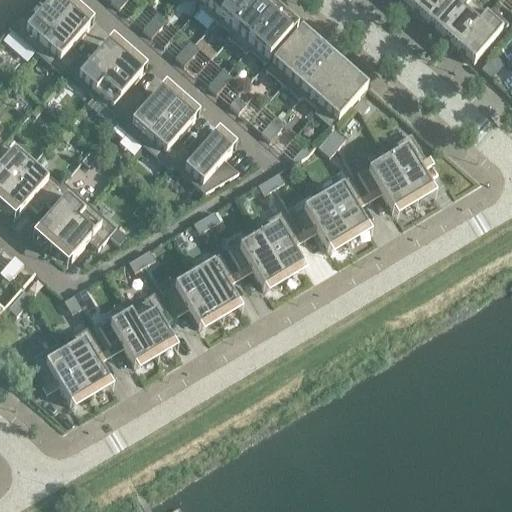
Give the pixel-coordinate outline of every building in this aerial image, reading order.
[(119,13),(126,5),(120,0),(114,0),(110,5),(119,13)] [(215,25),(237,0),(208,0),(202,7),(201,7),(198,10),(215,25)] [(231,39),(263,3),(260,0),(237,0),(215,25),(230,39),(231,39)] [(422,0),(396,0),(411,13),(422,0)] [(426,26),(449,0),(422,0),(411,13),(426,26)] [(470,8),(471,9),(474,5),(473,4),(467,0),(449,0),(426,26),(442,40),(470,8)] [(36,58),(71,17),(54,2),(37,22),(26,12),(8,33),(36,58)] [(248,54),(280,17),(263,3),(231,39),(230,39),(227,42),(245,58),(248,55),(248,54)] [(485,21),(484,21),(471,9),(470,8),(442,40),(457,53),(485,21)] [(473,68),(497,40),(507,28),(491,14),(484,21),(485,21),(457,53),(473,68)] [(71,52),(88,32),(71,17),(36,58),(62,81),(68,74),(75,66),(80,60),(71,52)] [(166,25),(161,21),(157,17),(149,25),(158,33),(166,25)] [(265,69),(297,32),(280,17),(248,54),(248,55),(265,69)] [(151,42),(158,33),(149,25),(142,34),(151,42)] [(282,90),(317,50),(300,35),(265,75),(282,90)] [(198,54),(194,50),(189,46),(182,54),(191,62),(198,54)] [(95,97),(124,64),(107,49),(85,74),(75,66),(68,74),(94,96),(95,97)] [(301,101),(333,64),(317,50),(282,90),(298,104),(298,105),(302,101),(301,101)] [(184,70),(191,62),(182,54),(175,62),(184,70)] [(132,89),(141,79),(124,64),(95,97),(94,96),(91,100),(117,123),(118,124),(141,97),(132,89)] [(317,115),(349,78),(333,64),(301,101),(302,101),(316,114),(317,115)] [(223,90),(231,82),(222,74),(214,82),(223,90)] [(331,133),(366,93),(349,78),(317,115),(316,114),(313,118),(314,118),(331,133)] [(216,99),(223,90),(214,82),(207,91),(216,99)] [(141,151),(177,110),(160,95),(150,106),(141,97),(118,124),(117,123),(114,127),(141,151)] [(245,109),(236,101),(229,110),(238,118),(245,109)] [(360,103),(352,113),(360,120),(368,111),(360,103)] [(177,145),(194,125),(177,110),(141,151),(169,175),(172,171),(171,170),(186,153),(177,145)] [(277,137),(284,129),(275,121),(268,129),(277,137)] [(270,145),(277,137),(268,129),(260,137),(270,145)] [(333,134),(325,143),(337,153),(344,144),(333,134)] [(416,169),(425,164),(410,139),(381,157),(383,161),(384,160),(411,206),(431,194),(416,169)] [(224,165),(231,157),(213,142),(195,161),(186,153),(171,170),(172,171),(198,194),(214,176),(225,186),(235,175),(224,165)] [(337,153),(325,143),(317,152),(329,163),(337,153)] [(30,171),(29,170),(4,148),(0,151),(0,203),(1,204),(30,171)] [(307,161),(313,154),(306,148),(291,165),(295,168),(307,161)] [(384,160),(383,161),(356,177),(368,197),(377,192),(392,217),(411,206),(384,160)] [(59,191),(59,190),(33,167),(32,167),(29,170),(30,171),(1,204),(18,219),(27,209),(36,217),(44,208),(59,191)] [(267,185),(273,194),(284,188),(278,178),(267,185)] [(352,208),(360,202),(348,182),(319,200),(321,204),(322,203),(347,244),(367,233),(352,208)] [(257,191),(263,200),(273,194),(267,185),(257,191)] [(54,250),(89,210),(62,186),(59,190),(59,191),(44,208),(54,216),(37,235),(54,250)] [(322,203),(321,204),(294,220),(304,236),(312,231),(327,256),(347,244),(322,203)] [(125,242),(89,210),(54,250),(71,265),(88,246),(97,254),(109,241),(119,250),(125,242)] [(203,223),(209,233),(219,227),(213,217),(203,223)] [(287,246),(296,241),(281,217),(252,234),(254,238),(255,238),(282,283),(302,271),(287,246)] [(193,229),(198,239),(209,233),(203,223),(193,229)] [(255,238),(254,238),(227,254),(239,275),(248,269),(263,295),(282,283),(255,238)] [(155,265),(149,255),(138,262),(144,271),(155,265)] [(222,285),(231,280),(219,259),(190,277),(192,281),(193,280),(218,322),(238,310),(222,285)] [(14,261),(6,270),(15,278),(23,269),(14,261)] [(144,271),(138,262),(128,268),(134,278),(144,271)] [(0,278),(8,286),(15,278),(6,270),(0,276),(0,278)] [(193,280),(192,281),(165,297),(175,313),(183,308),(198,333),(218,322),(193,280)] [(90,304),(84,294),(74,300),(80,310),(90,304)] [(16,321),(32,303),(23,295),(7,314),(16,321)] [(158,323),(167,318),(155,298),(126,315),(153,360),(173,348),(158,323)] [(82,313),(80,310),(74,300),(64,306),(71,320),(82,313)] [(153,360),(126,315),(98,332),(110,352),(119,347),(134,372),(153,360)] [(93,362),(102,357),(87,332),(59,349),(89,399),(108,387),(93,362)] [(89,399),(59,349),(31,366),(46,390),(54,385),(69,410),(89,399)]
